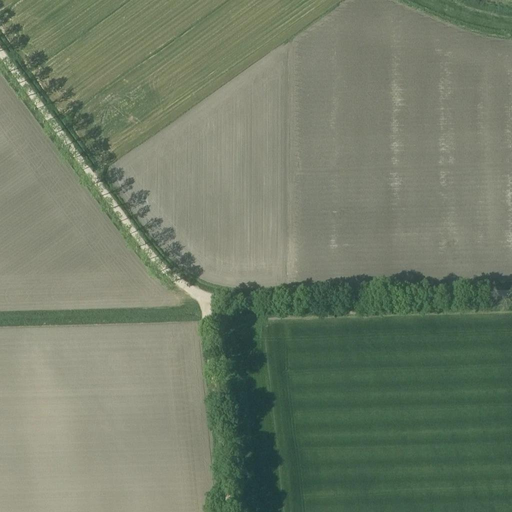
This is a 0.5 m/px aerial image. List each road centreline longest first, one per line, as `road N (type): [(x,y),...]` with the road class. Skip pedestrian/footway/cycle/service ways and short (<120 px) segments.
road 1 (unclassified): [(511,292),(255,300),(204,293),(162,260),(0,42)]
road 2 (track): [(230,511),(204,293)]
